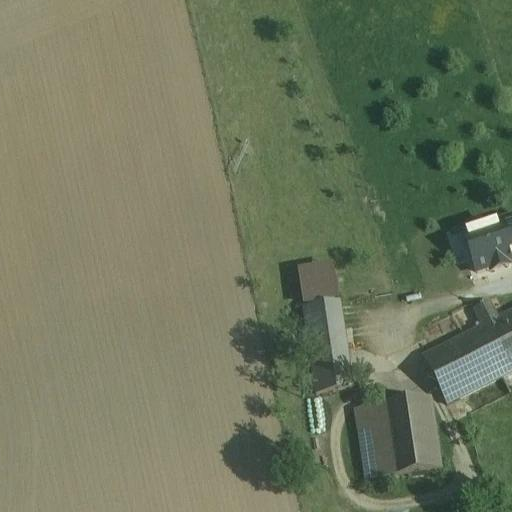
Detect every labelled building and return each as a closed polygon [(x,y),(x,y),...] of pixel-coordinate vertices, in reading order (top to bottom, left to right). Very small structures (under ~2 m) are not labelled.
[(511,215),(458,234),(473,277),(511,263),(511,215)] [(511,312),(498,320),(490,303),(473,311),(480,324),(475,326),(478,331),(486,326),(510,375),(511,374),(511,312)] [(478,331),(423,359),(447,406),(462,399),(474,393),(510,375),(486,326),(478,331)] [(343,329),(308,334),(317,396),(352,391),(343,329)] [(431,401),(381,407),(389,462),(363,465),(366,483),(442,473),(431,401)] [(389,462),(381,407),(356,411),(363,465),(389,462)]
